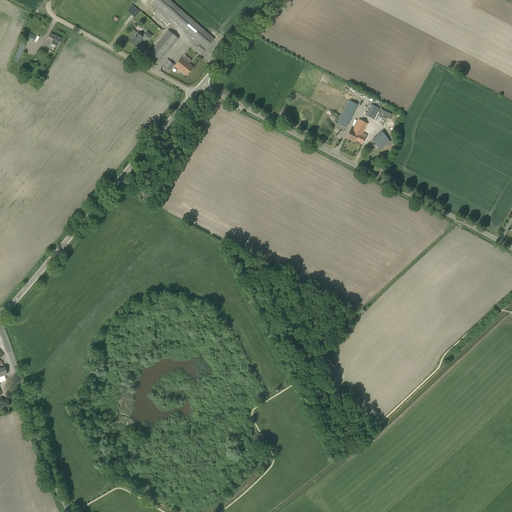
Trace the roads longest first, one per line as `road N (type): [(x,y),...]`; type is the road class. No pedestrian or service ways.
road 1 (unclassified): [(511,248),(201,84)]
road 2 (unclassified): [(0,316),(193,93)]
road 3 (tertiary): [(69,511),(0,327)]
road 4 (unclassified): [(193,93),(54,17),(50,0)]
